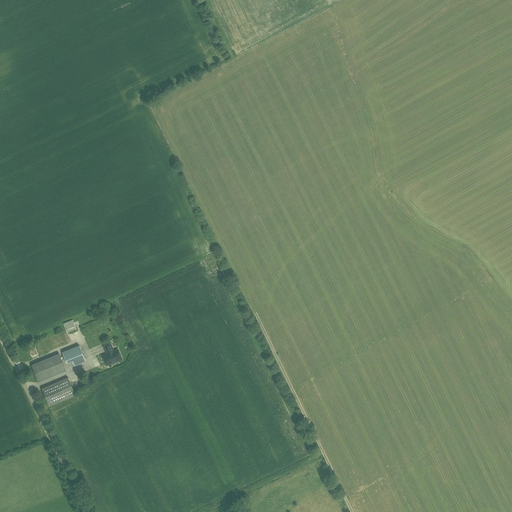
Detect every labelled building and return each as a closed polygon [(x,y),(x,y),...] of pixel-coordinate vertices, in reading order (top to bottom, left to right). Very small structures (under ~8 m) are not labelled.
[(64,323),(67,331),(67,333),(77,329),(73,320),(64,323)] [(60,336),(35,344),(39,355),(46,353),(45,351),(63,345),(60,336)] [(103,356),(107,365),(122,359),(118,349),(114,350),(111,343),(104,346),(107,354),(103,356)] [(73,361),(75,366),(86,361),(80,345),(62,352),(67,364),(73,361)] [(32,365),(39,382),(65,371),(59,354),(32,365)] [(42,389),(49,406),(75,395),(73,391),(68,378),(42,389)]
